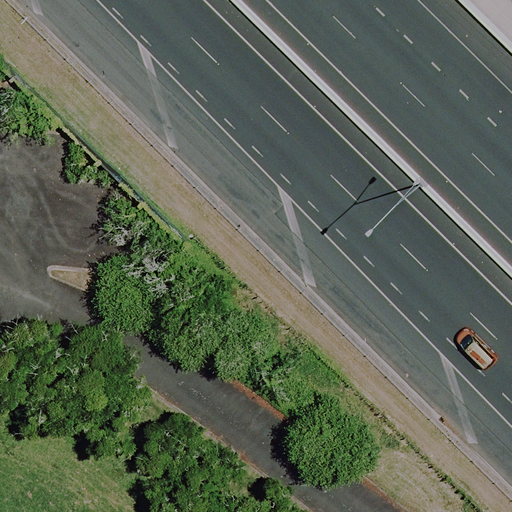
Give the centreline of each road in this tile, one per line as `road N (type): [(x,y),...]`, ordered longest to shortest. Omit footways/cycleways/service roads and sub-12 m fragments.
road 1 (motorway): [(511,352),(155,0)]
road 2 (motorway): [(315,0),(511,193)]
